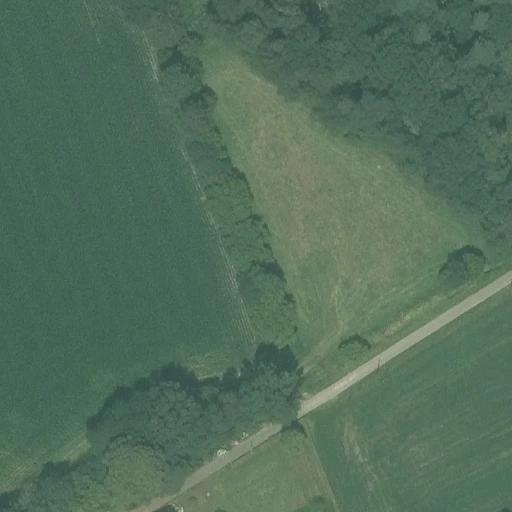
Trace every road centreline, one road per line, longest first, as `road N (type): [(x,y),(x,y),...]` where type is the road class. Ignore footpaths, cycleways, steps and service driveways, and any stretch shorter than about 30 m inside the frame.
road 1 (residential): [(511,281),(158,506)]
road 2 (track): [(511,148),(314,0)]
